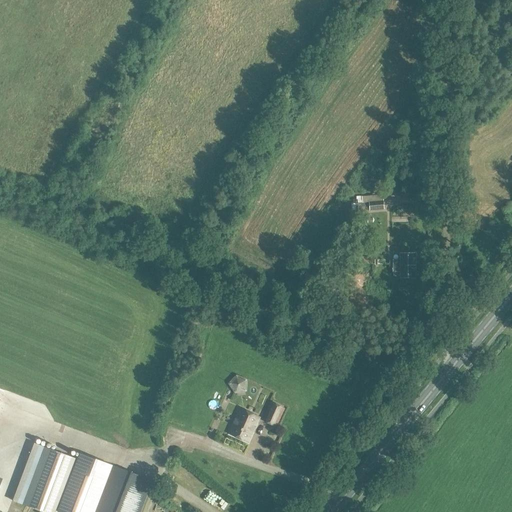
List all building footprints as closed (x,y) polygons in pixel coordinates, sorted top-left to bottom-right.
[(384,209),(384,201),(368,202),(369,210),(384,209)] [(363,203),(356,203),(357,211),(369,210),(368,202),(363,203)] [(409,226),(409,216),(398,215),(398,226),(409,226)] [(394,268),(394,276),(402,276),(402,277),(415,277),(415,254),(401,254),(401,261),(389,261),(389,268),(394,268)] [(235,373),(229,386),(243,392),(249,379),(235,373)] [(263,421),(276,427),(285,408),(272,401),(263,421)] [(241,410),(230,434),(248,442),(253,432),(252,432),(254,428),(255,428),(259,418),(241,410)] [(45,448),(24,505),(41,511),(58,511),(59,511),(78,460),(45,448)] [(78,460),(59,511),(93,511),(111,465),(82,453),(79,460),(78,460)] [(140,511),(153,480),(112,465),(94,511),(140,511)] [(174,488),(178,477),(171,474),(167,485),(174,488)]
